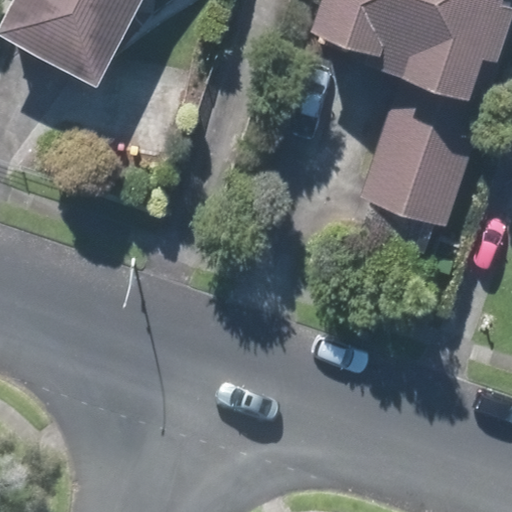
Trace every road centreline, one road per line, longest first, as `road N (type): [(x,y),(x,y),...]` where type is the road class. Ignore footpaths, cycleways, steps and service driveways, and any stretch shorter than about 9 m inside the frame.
road 1 (residential): [(511,470),(201,356)]
road 2 (residential): [(201,356),(0,291)]
road 3 (residential): [(201,356),(147,511)]
